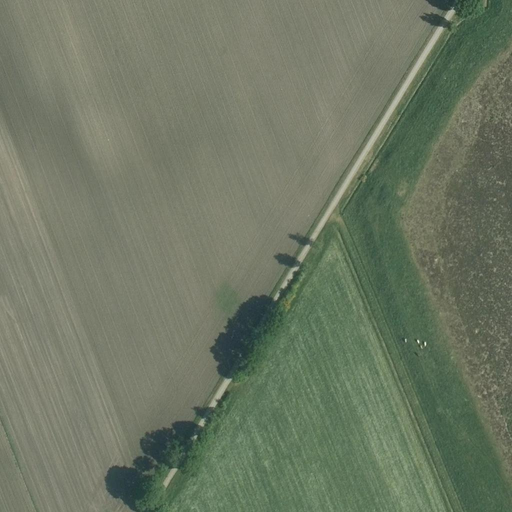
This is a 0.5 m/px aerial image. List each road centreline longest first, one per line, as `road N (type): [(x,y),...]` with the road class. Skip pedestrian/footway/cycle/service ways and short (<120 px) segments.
road 1 (unclassified): [(150,511),(462,0)]
road 2 (track): [(330,209),(461,511)]
